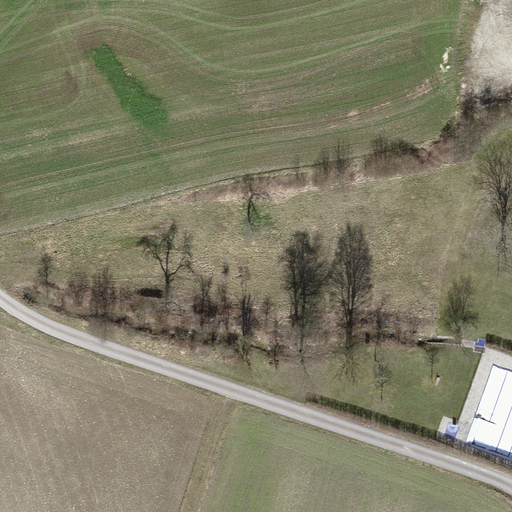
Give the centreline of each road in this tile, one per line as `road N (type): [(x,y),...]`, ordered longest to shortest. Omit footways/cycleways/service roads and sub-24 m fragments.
road 1 (track): [(511,485),(63,332),(0,296)]
road 2 (track): [(190,511),(234,389)]
